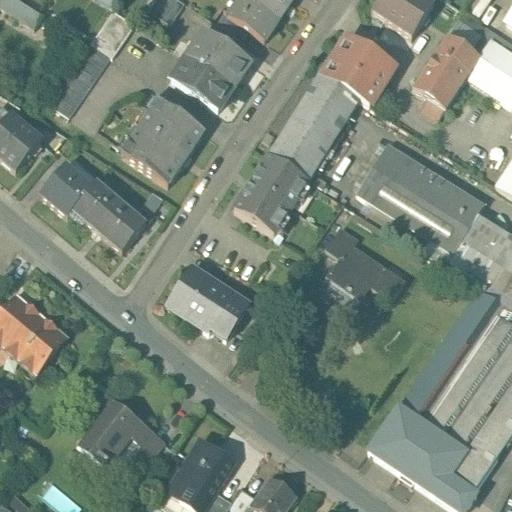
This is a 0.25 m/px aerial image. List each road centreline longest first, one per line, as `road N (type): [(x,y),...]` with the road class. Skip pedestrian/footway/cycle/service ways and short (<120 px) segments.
road 1 (residential): [(350,0),(120,319)]
road 2 (residential): [(370,511),(120,319)]
road 3 (residential): [(120,319),(0,215)]
